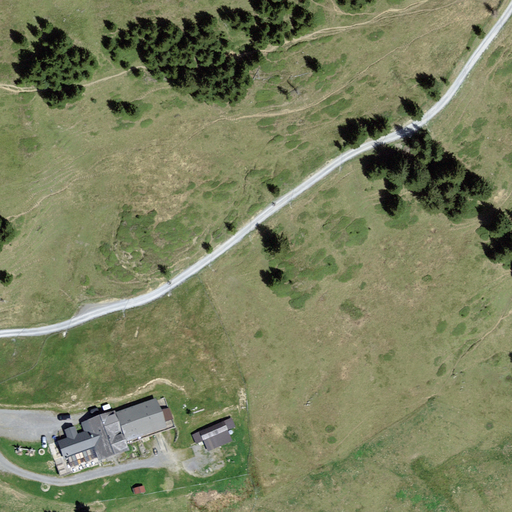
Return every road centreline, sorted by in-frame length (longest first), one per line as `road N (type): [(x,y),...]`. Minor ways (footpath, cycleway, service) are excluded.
road 1 (track): [(48,330),(151,295),(343,156),(422,119),(511,4)]
road 2 (track): [(181,454),(61,481),(0,460)]
